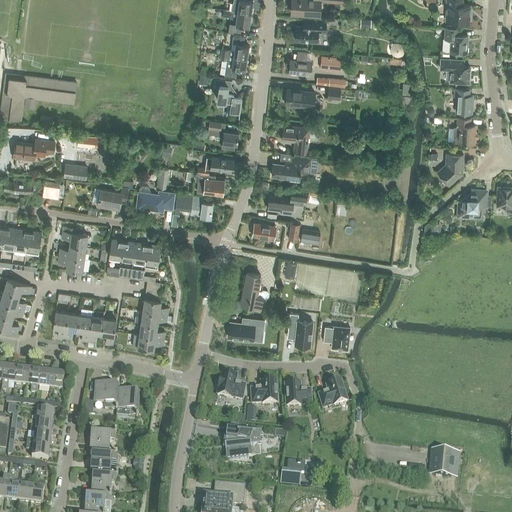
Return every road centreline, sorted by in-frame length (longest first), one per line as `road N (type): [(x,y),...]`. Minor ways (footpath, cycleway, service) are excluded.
road 1 (residential): [(225,243),(252,163),(270,0)]
road 2 (residential): [(0,206),(225,243)]
road 3 (residential): [(511,164),(492,163),(496,0)]
road 4 (residential): [(56,511),(81,356)]
road 5 (residential): [(28,346),(46,282),(118,293)]
road 6 (residential): [(177,511),(194,376)]
road 7 (residential): [(200,354),(263,368),(331,366)]
